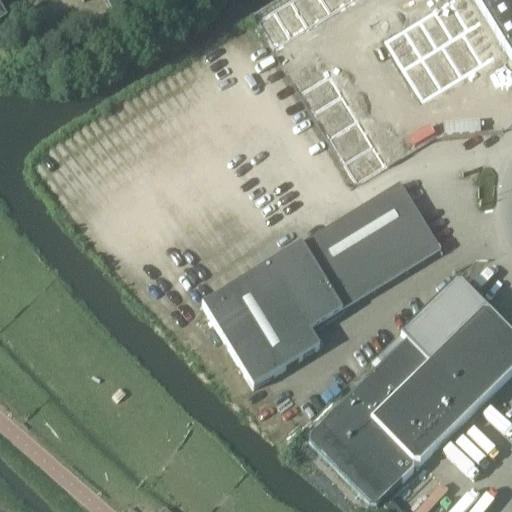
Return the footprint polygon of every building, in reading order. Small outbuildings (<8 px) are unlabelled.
[(88,0),(102,0),(112,15),(135,0),(80,0),(83,4),(88,0)] [(295,0),(257,23),(274,52),(359,0),(295,0)] [(470,0),(456,0),(387,42),(424,103),(504,55),(470,0)] [(511,0),(473,0),(511,63),(511,0)] [(330,76),(299,94),(355,187),(386,168),(330,76)] [(341,314),(440,254),(398,187),(301,248),(201,309),(252,392),(318,350),(309,334),(341,314)] [(310,440),(310,448),(369,509),(377,509),(413,474),(413,468),(419,469),(511,377),(511,340),(461,287),(454,287),(399,340),(405,346),(322,427),(310,440)]
